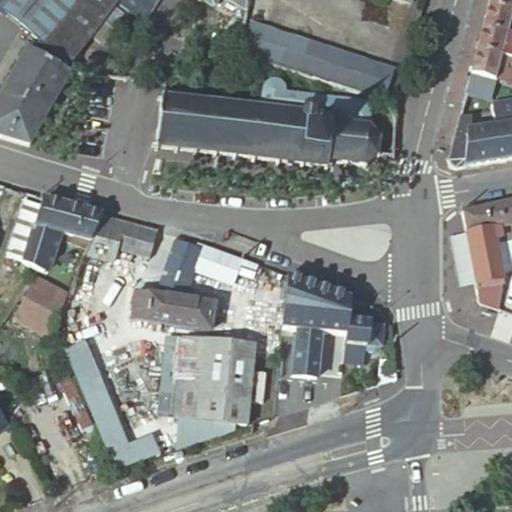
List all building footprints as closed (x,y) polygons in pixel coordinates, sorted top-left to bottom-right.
[(0,98),(0,137),(28,145),(70,76),(80,58),(77,56),(120,0),(0,0),(0,19),(41,51),(35,62),(25,57),(0,98)] [(143,26),(161,0),(160,0),(125,0),(118,10),(143,26)] [(199,0),(215,10),(221,0),(199,0)] [(225,0),(239,9),(244,0),(225,0)] [(245,0),(244,0),(239,9),(250,16),(250,8),(250,7),(249,5),(245,0)] [(511,1),(505,0),(490,0),(483,28),(508,35),(511,18),(511,1)] [(238,54),(244,18),(223,14),(211,91),(232,94),(238,54)] [(508,35),(483,28),(477,52),(502,58),(508,35)] [(241,54),(393,105),(401,73),(388,69),(384,78),(245,33),(241,54)] [(511,61),(511,36),(508,35),(502,58),(511,61)] [(509,86),(511,73),(511,68),(500,65),(502,58),(477,52),(471,76),(496,83),(505,85),(509,86)] [(511,68),(511,61),(502,58),(500,65),(511,68)] [(471,76),(466,93),(491,100),(494,89),(496,83),(471,76)] [(166,96),(163,96),(162,99),(159,99),(158,103),(161,103),(156,146),(154,146),(153,148),(156,149),(156,153),(158,153),(159,150),(176,152),(175,155),(178,155),(178,152),(188,153),(195,154),(194,157),(197,157),(198,154),(214,156),(214,159),(217,160),(217,156),(233,158),(233,162),(236,162),(237,158),(253,160),(252,164),(256,164),(256,161),(277,163),(276,166),(280,166),(280,164),(301,166),(300,169),(304,169),(304,166),(325,168),(324,172),(327,172),(328,169),(331,169),(332,166),(328,166),(328,163),(345,165),(344,168),(348,169),(348,165),(363,167),(364,169),(367,168),(366,166),(376,156),(378,158),(380,156),(377,154),(378,143),(380,141),(379,138),(377,139),(370,129),(371,126),(370,126),(372,104),(287,96),(286,92),(286,90),(285,88),(283,86),(282,85),(279,83),(277,83),(274,83),(270,83),(267,85),(265,87),(264,91),(263,93),(263,97),(262,108),(260,108),(259,111),(244,109),(244,106),(240,106),(240,109),(224,107),(224,104),(221,103),(220,107),(205,105),(205,101),(201,101),(201,104),(186,103),(186,99),(182,99),(182,102),(165,100),(166,96)] [(496,83),(494,89),(504,91),(505,85),(496,83)] [(473,121),(460,118),(448,163),(456,171),(511,161),(511,102),(491,106),(495,128),(471,132),(473,121)] [(34,232),(44,200),(28,195),(18,227),(34,232)] [(90,246),(102,219),(44,200),(34,232),(23,268),(41,274),(48,276),(60,237),(90,246)] [(511,202),(462,213),(478,301),(479,303),(483,306),(499,312),(503,283),(502,278),(501,272),(511,270),(511,260),(509,244),(496,246),(495,240),(502,239),(501,229),(511,226),(511,202)] [(157,234),(102,219),(90,246),(85,260),(111,268),(116,253),(150,262),(157,234)] [(511,270),(501,272),(502,278),(511,277),(511,226),(501,229),(502,239),(495,240),(496,246),(509,244),(511,260),(511,270)] [(257,268),(184,241),(181,251),(203,259),(197,276),(232,288),(237,276),(252,282),(257,268)] [(286,278),(281,332),(298,334),(292,384),(307,386),(306,388),(317,389),(318,379),(343,380),(345,364),(350,323),(352,301),(286,278)] [(52,333),(63,300),(38,284),(16,320),(50,341),(52,333)] [(211,335),(215,307),(135,296),(132,325),(145,324),(146,325),(211,335)] [(372,326),(350,323),(345,364),(358,365),(360,347),(367,348),(367,353),(375,354),(376,349),(383,349),(385,328),(372,327),(372,326)] [(200,383),(203,343),(181,340),(177,381),(200,383)] [(173,421),(246,428),(254,348),(203,343),(200,383),(177,381),(173,421)] [(396,379),(395,364),(379,365),(377,385),(396,379)] [(170,422),(173,396),(154,394),(151,420),(170,422)] [(0,434),(10,428),(0,413),(0,434)]
